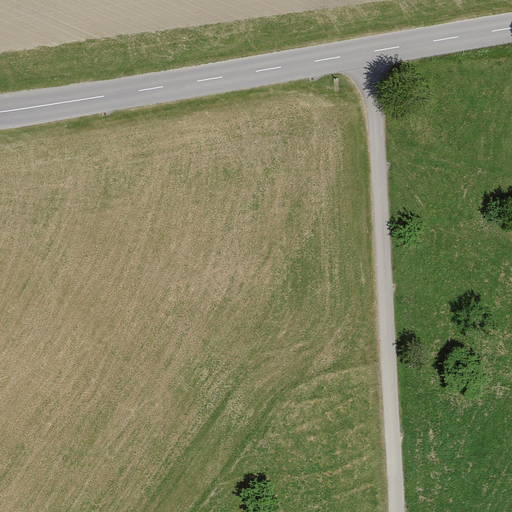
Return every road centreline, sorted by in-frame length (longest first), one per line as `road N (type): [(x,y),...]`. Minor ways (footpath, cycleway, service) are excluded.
road 1 (unclassified): [(511,29),(271,73),(0,108)]
road 2 (track): [(394,511),(370,55)]
